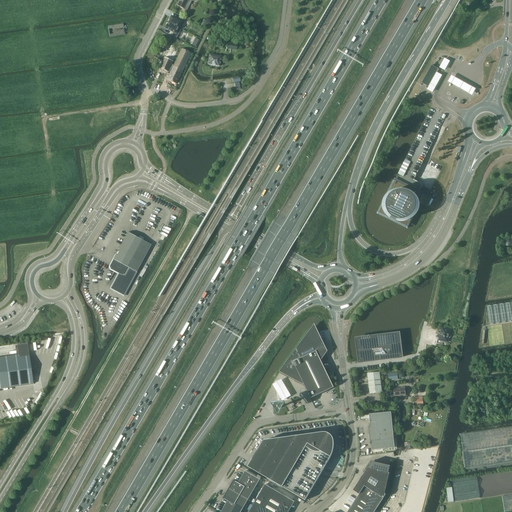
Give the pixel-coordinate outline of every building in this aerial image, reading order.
[(187,10),(191,1),(189,0),(179,0),(177,5),(184,9),(187,10)] [(170,20),(168,23),(178,28),(181,22),(184,23),(185,20),(180,17),(178,20),(171,16),(169,20),(170,20)] [(167,25),(165,28),(165,29),(172,32),(170,35),(176,38),(178,35),(175,34),(178,28),(168,23),(167,25)] [(124,35),(123,24),(108,27),(110,37),(124,35)] [(164,58),(172,62),(179,47),(171,43),(164,58)] [(171,64),(170,67),(172,69),(173,66),(182,71),(191,53),(182,48),(173,65),(171,64)] [(208,64),(219,66),(221,56),(209,54),(208,64)] [(444,57),(440,67),(446,70),(450,60),(444,57)] [(160,68),(168,71),(170,67),(171,64),(172,62),(164,58),(163,61),(158,59),(156,62),(161,64),(160,68)] [(427,85),(437,67),(434,66),(432,65),(422,82),(425,84),(427,85)] [(176,84),(182,71),(173,66),(172,69),(167,79),(176,84)] [(426,86),(425,88),(428,89),(438,72),(439,69),(437,67),(427,85),(426,86)] [(438,72),(428,89),(433,92),(442,75),(438,72)] [(475,89),(451,76),(448,82),(472,95),(475,89)] [(396,179),(395,181),(410,188),(411,186),(414,180),(423,161),(441,125),(446,115),(441,113),(436,110),(431,108),(430,111),(428,114),(396,179)] [(402,221),(408,224),(416,209),(423,195),(418,193),(420,189),(422,185),(419,183),(417,188),(415,191),(410,188),(395,181),(379,213),(401,224),(402,221)] [(151,245),(128,232),(118,251),(117,251),(115,254),(116,254),(109,266),(110,269),(118,273),(110,288),(124,295),(151,245)] [(490,325),(511,321),(511,302),(487,306),(490,325)] [(309,332),(308,334),(289,359),(322,355),(322,358),(327,351),(319,335),(318,333),(314,324),(309,332)] [(449,334),(450,330),(442,328),(439,340),(438,339),(437,343),(442,345),(443,342),(444,342),(445,341),(448,342),(449,338),(450,338),(450,335),(449,334)] [(358,363),(403,358),(403,353),(400,332),(355,337),(358,359),(358,363)] [(19,355),(0,357),(0,388),(33,384),(28,342),(17,344),(19,355)] [(322,358),(322,355),(289,359),(280,371),(303,384),(304,383),(311,398),(334,387),(321,360),(322,358)] [(382,392),(380,372),(368,374),(370,394),(382,392)] [(397,372),(388,373),(389,381),(398,380),(397,372)] [(406,395),(405,387),(394,389),(394,391),(391,391),(392,397),(406,395)] [(423,405),(422,397),(413,398),(414,406),(423,405)] [(369,423),(369,424),(369,427),(369,428),(370,441),(371,445),(372,446),(373,446),(373,450),(395,448),(391,412),(370,414),(370,415),(370,418),(370,419),(370,423),(369,423)] [(511,427),(460,435),(465,469),(511,461),(511,427)] [(333,452),(334,448),(334,446),(334,444),(334,442),(334,439),(333,437),(331,435),(328,433),(326,432),(323,432),(265,440),(264,441),(263,442),(251,461),(248,467),(306,500),(322,472),(325,467),(331,457),(333,452)] [(359,494),(347,511),(374,511),(376,509),(382,500),(383,499),(386,494),(385,494),(390,473),(391,466),(386,465),(372,462),(368,468),(354,490),(359,494)] [(224,498),(228,501),(221,511),(241,511),(260,479),(245,471),(238,483),(234,480),(231,485),(226,493),(223,498),(223,499),(224,498)] [(288,511),(295,501),(265,484),(249,511),(288,511)] [(511,509),(511,494),(502,496),(504,511),(511,509)]
